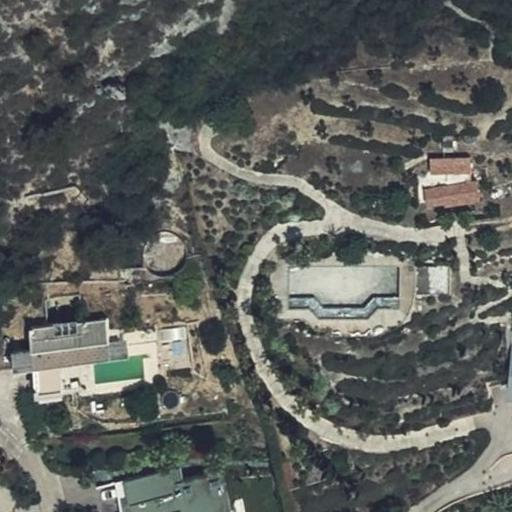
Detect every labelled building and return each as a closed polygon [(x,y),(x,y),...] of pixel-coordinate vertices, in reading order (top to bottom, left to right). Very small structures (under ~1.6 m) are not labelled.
[(475,172),(474,158),(434,160),(435,174),(475,172)] [(484,201),(481,184),(429,192),(431,207),(449,205),(449,207),(484,201)] [(69,351),(130,345),(128,328),(115,330),(113,316),(83,319),(84,327),(65,329),(64,321),(38,324),(44,391),(73,388),(69,351)] [(0,368),(23,366),(20,338),(0,340),(0,368)] [(187,511),(236,511),(227,470),(182,480),(179,468),(131,478),(136,500),(130,501),(132,511),(176,511),(187,510),(187,511)]
